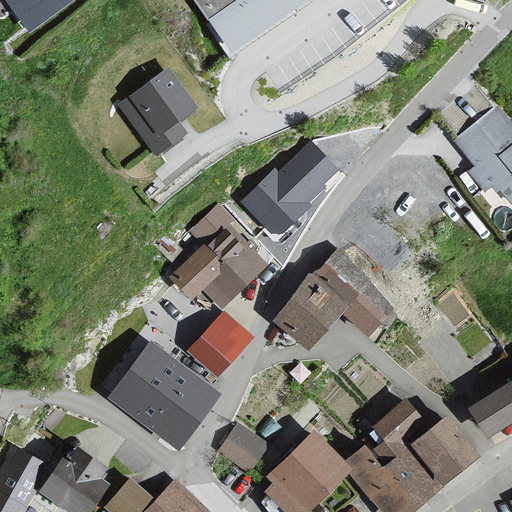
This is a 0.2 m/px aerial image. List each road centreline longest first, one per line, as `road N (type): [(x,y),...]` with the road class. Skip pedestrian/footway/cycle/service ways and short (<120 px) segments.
road 1 (residential): [(511,16),(403,126),(321,226),(187,470)]
road 2 (residential): [(27,397),(83,402),(125,421),(187,470)]
